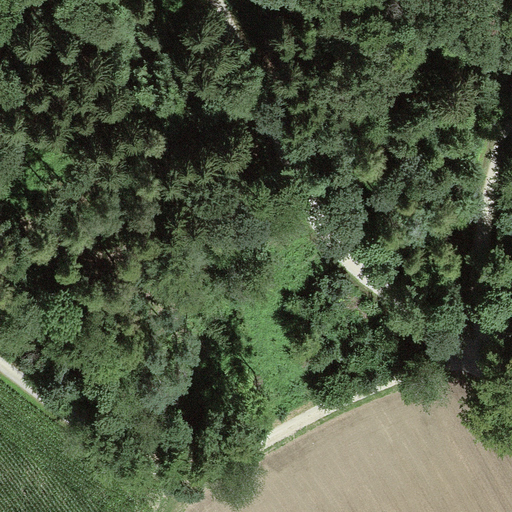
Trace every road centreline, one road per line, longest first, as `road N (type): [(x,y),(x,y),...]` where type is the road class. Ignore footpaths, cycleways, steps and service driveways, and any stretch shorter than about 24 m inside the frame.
road 1 (track): [(470,353),(395,376),(180,472),(126,456),(0,364)]
road 2 (track): [(213,0),(296,176),(344,251),(433,332),(462,342)]
road 3 (track): [(462,342),(475,325),(493,166),(511,114)]
